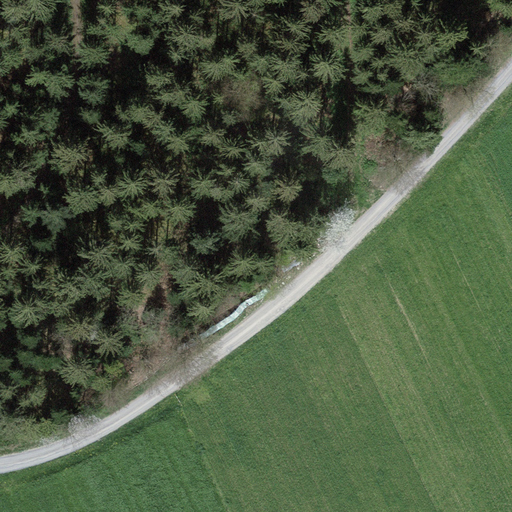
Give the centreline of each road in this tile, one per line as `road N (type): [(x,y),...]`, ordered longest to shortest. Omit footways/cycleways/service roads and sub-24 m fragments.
road 1 (track): [(511,33),(392,169),(213,333),(29,442),(0,446)]
road 2 (track): [(54,0),(37,112),(0,207)]
road 3 (track): [(353,0),(346,214)]
